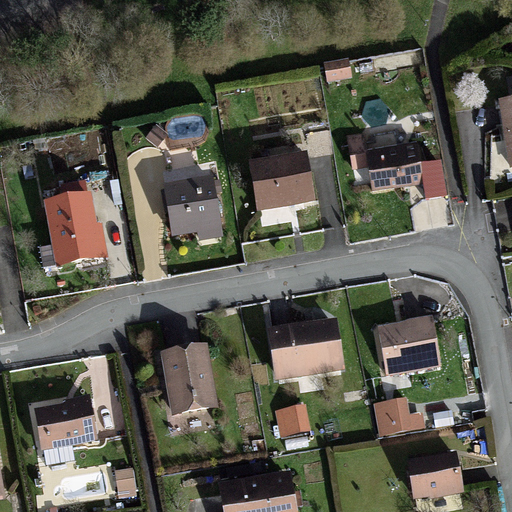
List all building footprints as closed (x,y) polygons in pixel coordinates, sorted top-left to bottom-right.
[(350,77),(347,63),(338,64),(341,79),(350,77)] [(338,64),(325,66),(327,81),(341,79),(338,64)] [(511,167),(511,102),(501,105),(511,168),(511,167)] [(362,134),(347,137),(349,146),(363,143),(362,134)] [(349,146),(352,168),(367,166),(372,191),(409,185),(407,176),(421,174),(416,147),(365,155),(363,143),(349,146)] [(305,157),(251,166),(258,210),(313,201),(305,157)] [(421,174),(407,176),(409,185),(422,183),(422,180),(421,174)] [(437,177),(422,180),(422,183),(424,192),(439,190),(437,177)] [(219,227),(210,182),(165,190),(173,235),(198,231),(219,227)] [(63,184),(44,188),(46,200),(65,196),(63,184)] [(99,258),(88,198),(47,206),(54,246),(58,266),(99,258)] [(219,227),(198,231),(200,239),(220,235),(219,227)] [(40,248),(43,269),(58,266),(54,246),(40,248)] [(313,321),(290,325),(291,331),(314,327),(313,321)] [(407,330),(379,335),(386,376),(440,367),(432,321),(406,325),(407,330)] [(291,331),(271,334),(278,378),(340,368),(333,325),(314,327),(291,331)] [(379,335),(407,330),(406,325),(378,330),(379,335)] [(204,350),(164,357),(174,414),(214,407),(204,350)] [(94,441),(88,403),(41,411),(47,449),(42,450),(45,466),(74,461),(71,445),(94,441)] [(386,404),(375,406),(378,421),(388,419),(386,404)] [(47,449),(41,411),(36,412),(42,450),(47,449)] [(461,490),(455,456),(409,464),(415,498),(461,490)] [(290,495),(287,479),(223,491),(226,511),(292,511),(292,507),(290,495)] [(301,505),(299,493),(290,495),(292,507),(301,505)]
